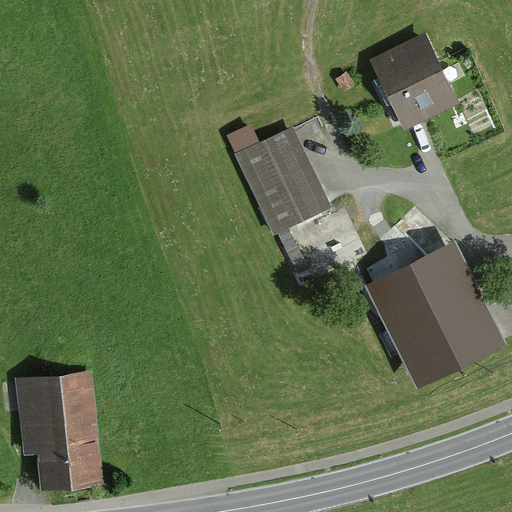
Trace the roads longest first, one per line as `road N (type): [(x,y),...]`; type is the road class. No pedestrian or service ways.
road 1 (secondary): [(217,511),(451,456),(511,433)]
road 2 (track): [(315,0),(308,57),(330,138)]
